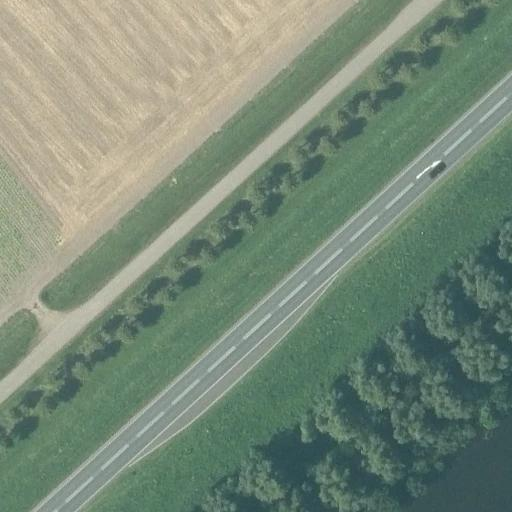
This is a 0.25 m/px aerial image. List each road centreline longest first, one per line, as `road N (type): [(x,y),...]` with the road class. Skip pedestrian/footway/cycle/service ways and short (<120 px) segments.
road 1 (trunk): [(56,511),(511,93)]
road 2 (unclassified): [(0,402),(426,0)]
